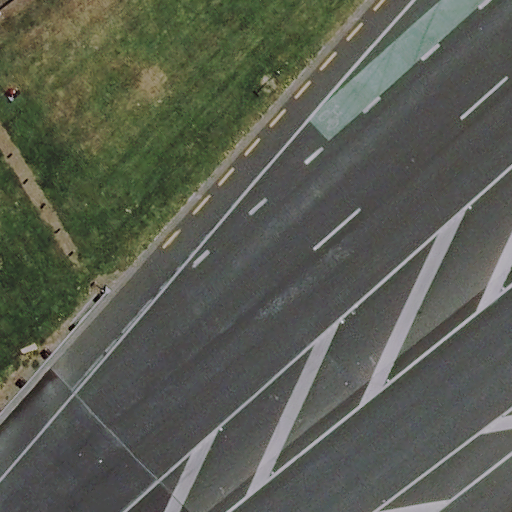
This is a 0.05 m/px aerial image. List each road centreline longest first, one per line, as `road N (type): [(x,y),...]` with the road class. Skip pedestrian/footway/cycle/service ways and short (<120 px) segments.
road 1 (secondary): [(329,357),(509,0)]
road 2 (primary): [(155,511),(329,357)]
road 3 (primary): [(409,289),(511,176)]
